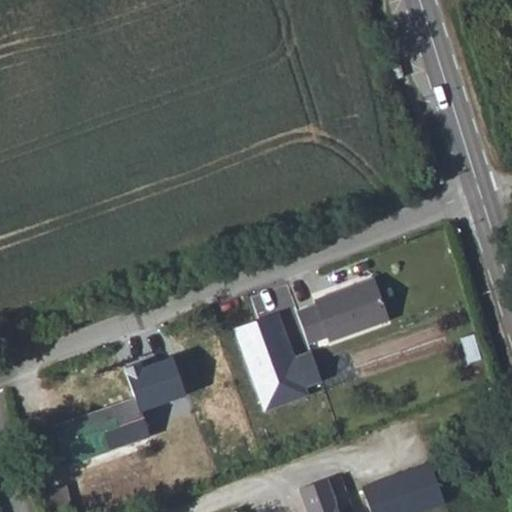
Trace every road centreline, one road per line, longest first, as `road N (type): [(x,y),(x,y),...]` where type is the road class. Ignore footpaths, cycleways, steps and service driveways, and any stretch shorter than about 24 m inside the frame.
road 1 (residential): [(0,370),(481,193)]
road 2 (secondary): [(419,0),(481,193)]
